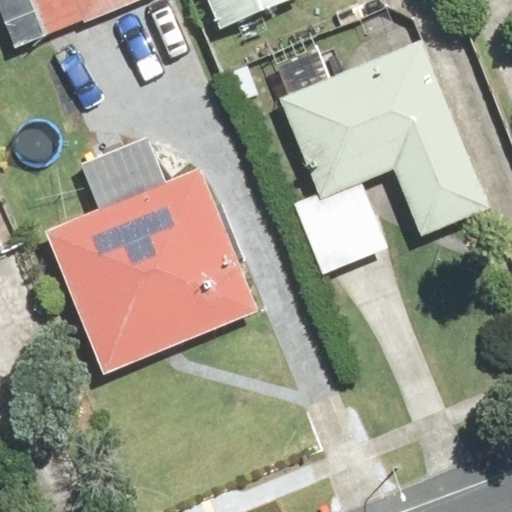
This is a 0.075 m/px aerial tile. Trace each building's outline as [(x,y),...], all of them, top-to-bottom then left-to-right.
[(35,0),(53,41),(151,0),(35,0)] [(212,0),(223,27),(293,0),(212,0)] [(511,200),(440,17),(266,85),(339,268),(511,200)] [(511,18),(469,35),(511,143),(511,18)] [(216,152),(58,214),(120,370),(278,308),(216,152)] [(0,243),(13,239),(0,206),(0,243)]
